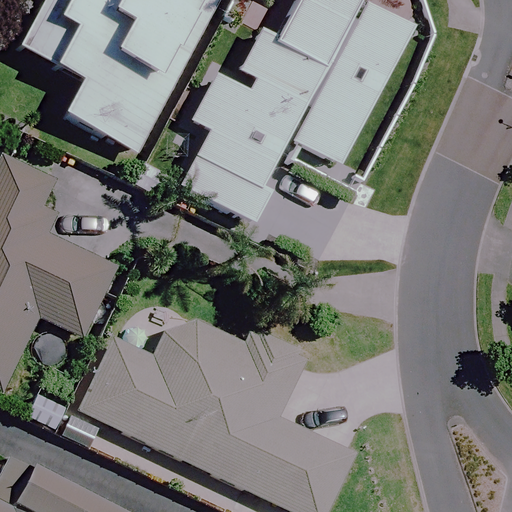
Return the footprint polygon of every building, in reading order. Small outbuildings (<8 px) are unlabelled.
[(211,0),(32,0),(4,54),(59,82),(41,117),(129,162),(211,0)] [(358,0),(274,0),(288,7),(270,42),(252,33),(227,83),(207,73),(178,127),(198,137),(169,193),(243,231),(262,194),(254,190),(266,168),(318,195),(403,31),(355,6),(358,0)] [(54,192),(0,166),(0,381),(28,323),(72,344),(106,273),(32,238),(54,192)] [(239,350),(168,316),(145,363),(103,343),(68,416),(270,511),(317,511),(343,458),(266,421),(295,361),(245,337),(239,350)] [(0,511),(93,511),(0,464),(0,511)]
